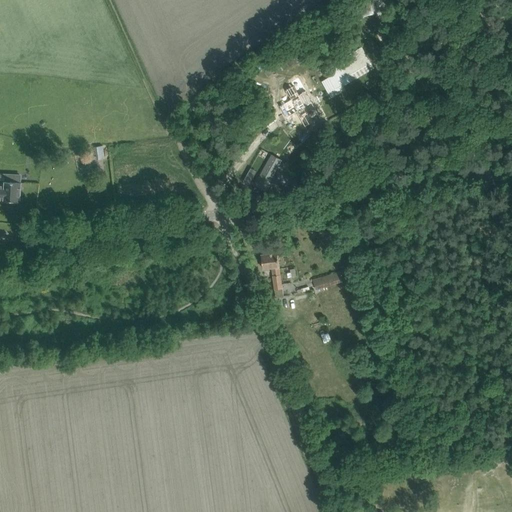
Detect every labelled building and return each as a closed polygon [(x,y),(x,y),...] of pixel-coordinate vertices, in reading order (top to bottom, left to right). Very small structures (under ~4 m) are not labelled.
[(372,7),(381,5),(379,0),(365,0),(366,4),(357,6),(359,16),(373,13),(372,7)] [(305,37),(299,39),(302,48),(308,46),(305,37)] [(337,73),(322,81),(330,94),(344,86),(342,83),(362,71),(358,63),(367,58),(361,48),(341,60),(344,64),(335,69),(337,73)] [(273,64),(264,70),(267,75),(276,70),(273,64)] [(294,86),(294,85),(286,90),(291,99),(280,106),(287,118),(297,112),(307,130),(316,125),(311,116),(315,115),(317,113),(315,110),(312,110),(310,113),(306,107),(312,103),(309,97),(310,97),(308,94),(307,94),(306,91),(299,95),(296,90),(302,86),(300,83),(294,86)] [(102,146),(95,147),(97,160),(104,159),(102,146)] [(85,171),(90,163),(86,160),(81,167),(85,171)] [(269,161),(262,173),(271,178),(277,166),(269,161)] [(250,168),(243,181),(249,184),(256,171),(250,168)] [(271,178),(262,173),(256,184),(265,189),(271,178)] [(0,201),(15,202),(15,201),(20,201),(21,182),(19,182),(20,175),(9,175),(8,182),(3,181),(3,183),(0,183),(0,201)] [(284,296),(278,252),(262,255),(264,269),(272,268),(276,297),(284,296)] [(313,279),(316,290),(344,282),(341,271),(313,279)]
